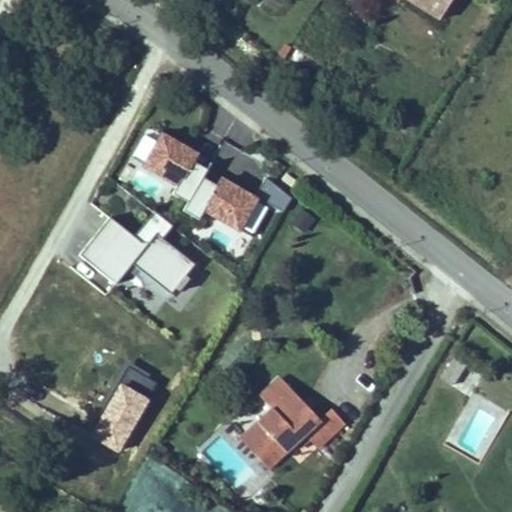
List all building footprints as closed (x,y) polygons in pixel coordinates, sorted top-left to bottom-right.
[(377,0),(394,10),(399,0),(377,0)] [(442,0),(449,4),(451,0),(406,0),(425,11),(431,0),(442,0)] [(439,20),(449,4),(442,0),(431,0),(425,11),(439,20)] [(207,169),(192,161),(195,154),(161,135),(144,166),(178,185),(173,194),(188,203),(202,177),(206,171),(207,169)] [(210,163),(195,154),(192,161),(207,169),(210,163)] [(217,186),(221,180),(206,171),(202,177),(217,186)] [(239,230),(256,200),(221,180),(217,186),(202,177),(188,203),(183,211),(199,221),(205,211),(239,230)] [(153,212),(133,237),(142,243),(149,243),(156,234),(162,239),(171,227),(153,212)] [(162,239),(156,234),(149,243),(142,243),(133,237),(110,218),(79,256),(116,285),(132,265),(171,296),(176,290),(180,292),(189,280),(186,278),(195,266),(162,239)] [(467,364),(457,357),(443,379),(453,386),(467,364)] [(123,454),(155,380),(122,366),(91,440),(123,454)] [(260,396),(265,401),(285,383),(280,378),(260,396)] [(272,410),(247,434),(261,449),(255,454),(269,469),(298,443),(305,435),(310,440),(318,449),(345,423),(331,409),(320,420),(310,409),(303,402),(285,383),(265,401),(272,410)] [(308,398),(303,402),(310,409),(314,405),(308,398)] [(241,439),(255,454),(261,449),(247,434),(241,439)] [(302,447),(310,440),(305,435),(298,443),(302,447)]
